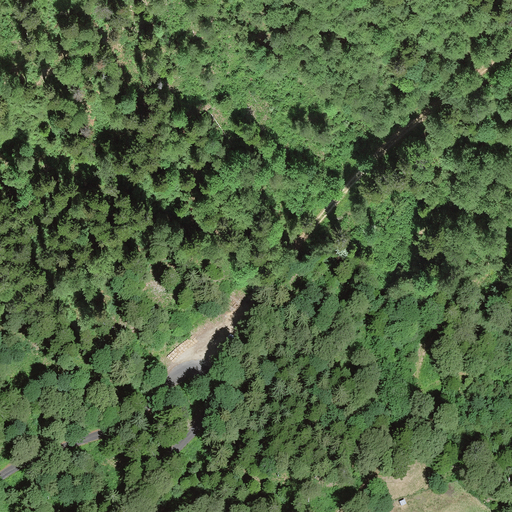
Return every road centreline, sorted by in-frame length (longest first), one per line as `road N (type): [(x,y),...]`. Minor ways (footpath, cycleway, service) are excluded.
road 1 (track): [(207,372),(285,260),(368,164),(511,47)]
road 2 (unclassified): [(0,479),(121,426),(175,378),(207,372),(215,397),(203,421),(115,511)]
road 3 (track): [(391,465),(422,431),(431,354),(511,254)]
